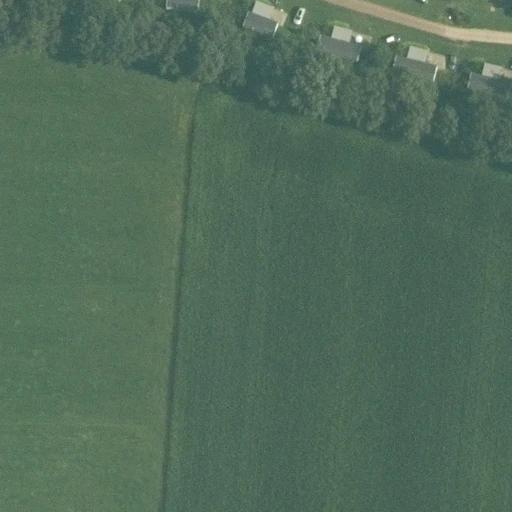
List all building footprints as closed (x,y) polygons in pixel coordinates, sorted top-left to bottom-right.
[(200,0),(168,0),(167,11),(198,15),(200,0)] [(254,3),(243,30),(273,42),(279,27),(268,23),(273,10),(254,3)] [(363,49),(350,45),(353,33),(335,28),(331,41),(321,38),(317,53),(358,65),(363,49)] [(426,67),(428,52),(409,50),(408,60),(396,59),(395,78),(436,82),(437,67),(426,67)] [(482,79),(471,76),(467,91),(509,102),(511,89),(511,85),(501,83),(504,70),(485,66),(482,79)]
